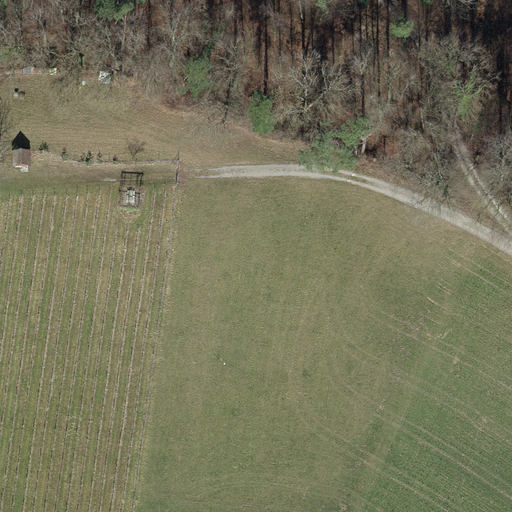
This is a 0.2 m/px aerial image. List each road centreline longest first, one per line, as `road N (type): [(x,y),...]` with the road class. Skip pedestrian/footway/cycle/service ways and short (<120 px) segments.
road 1 (track): [(511,249),(399,193),(337,174),(0,179)]
road 2 (track): [(511,228),(460,147),(421,41),(384,0)]
